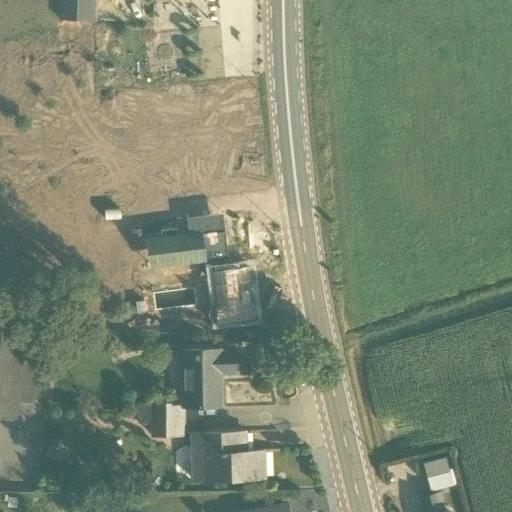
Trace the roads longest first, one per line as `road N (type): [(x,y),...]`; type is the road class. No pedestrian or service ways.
road 1 (secondary): [(362,511),(298,209)]
road 2 (primary): [(298,209),(283,0)]
road 3 (track): [(511,296),(323,351)]
